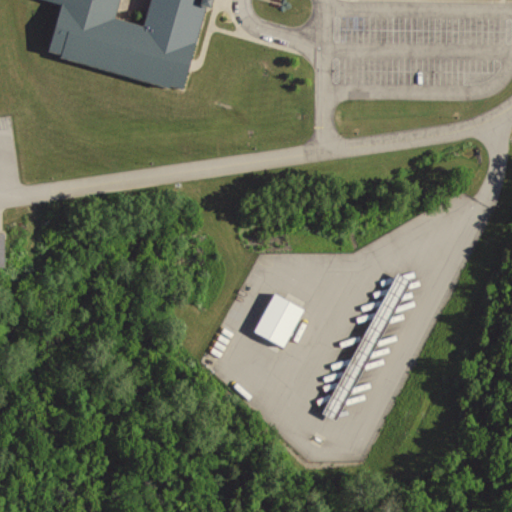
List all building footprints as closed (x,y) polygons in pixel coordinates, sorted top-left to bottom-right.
[(62,0),(48,47),(188,86),(212,0),(62,0)] [(0,267),(8,267),(9,234),(0,233),(0,267)] [(390,270),(405,280),(328,417),(315,410),(390,270)] [(373,334),(379,337),(380,333),(388,336),(415,278),(402,272),(373,334)] [(270,289),(300,306),(280,343),(250,326),(270,289)]
